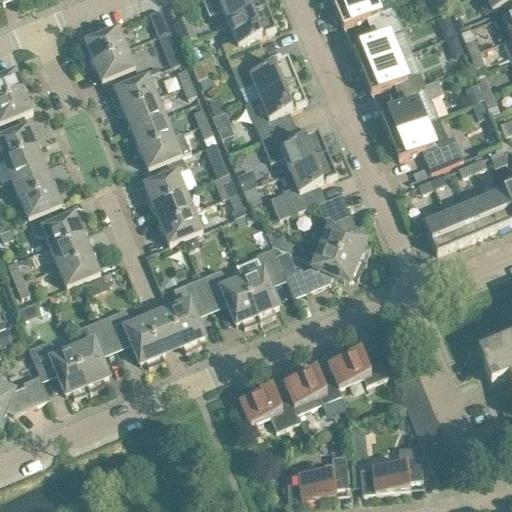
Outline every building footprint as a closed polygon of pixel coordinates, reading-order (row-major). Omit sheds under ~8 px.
[(230,29),(267,13),(261,0),(234,0),(231,1),(230,0),(201,0),(210,20),(224,15),(230,29)] [(330,0),(335,11),(360,0),(330,0)] [(367,23),(372,34),(398,23),(393,12),(385,15),(379,0),(360,0),(335,11),(344,32),(367,23)] [(438,0),(427,0),(431,8),(440,4),(438,0)] [(446,0),(450,9),(459,6),(456,0),(446,0)] [(511,0),(486,0),(493,15),(511,7),(511,0)] [(450,9),(456,22),(464,19),(459,6),(450,9)] [(150,18),(157,37),(159,42),(171,37),(161,13),(150,18)] [(231,71),(256,61),(250,47),(277,36),(267,13),(230,29),(235,43),(222,49),(231,71)] [(511,18),(494,26),(503,46),(511,42),(511,18)] [(175,29),(182,47),(197,42),(190,23),(175,29)] [(353,55),(362,77),(404,60),(395,38),(403,35),(398,23),(372,34),(376,45),(353,55)] [(452,27),(445,30),(443,35),(445,42),(456,38),(452,27)] [(85,46),(94,67),(127,53),(119,32),(85,46)] [(470,34),(462,37),(466,46),(471,59),(479,56),(474,43),(470,34)] [(511,42),(503,46),(511,66),(511,65),(511,42)] [(111,84),(116,94),(140,84),(127,53),(94,67),(103,87),(111,84)] [(471,59),(476,73),(485,69),(479,56),(471,59)] [(394,89),(399,100),(425,90),(420,78),(413,81),(404,60),(362,77),(371,98),(394,89)] [(260,103),(298,87),(288,64),(262,75),(256,61),(231,71),(240,94),(254,88),(260,103)] [(178,77),(183,90),(191,87),(186,73),(178,77)] [(0,105),(25,95),(16,75),(0,81),(0,105)] [(116,94),(124,114),(157,101),(149,80),(140,84),(116,94)] [(381,121),(390,143),(432,126),(431,125),(439,122),(431,101),(443,96),(438,84),(425,90),(399,100),(404,112),(381,121)] [(478,88),(483,101),(492,98),(486,84),(478,88)] [(183,90),(189,103),(197,100),(191,87),(183,90)] [(262,145),(286,135),(281,121),(307,110),(298,87),(260,103),(266,117),(252,122),(262,145)] [(467,97),(472,109),(482,105),(478,92),(467,97)] [(0,129),(4,140),(29,130),(25,120),(33,116),(25,95),(0,105),(0,129)] [(483,101),(492,122),(500,118),(492,98),(483,101)] [(124,114),(132,134),(166,121),(157,101),(124,114)] [(483,108),(473,112),(479,127),(489,122),(483,108)] [(194,117),(200,130),(208,127),(203,113),(194,117)] [(132,134),(141,154),(174,141),(166,121),(132,134)] [(432,126),(390,143),(399,165),(422,155),(431,177),(432,178),(463,165),(453,142),(448,144),(439,122),(431,125),(432,126)] [(511,124),(500,129),(505,141),(511,138),(511,124)] [(200,130),(205,143),(213,140),(208,127),(200,130)] [(4,140),(0,141),(0,165),(4,164),(37,150),(29,130),(4,140)] [(285,162),(290,176),(328,160),(319,137),(292,148),(286,135),(262,145),(271,167),(285,162)] [(141,154),(149,175),(181,162),(191,158),(182,137),(174,141),(141,154)] [(12,184),(46,170),(37,150),(4,164),(12,184)] [(490,160),(495,172),(507,167),(503,155),(490,160)] [(284,198),(271,204),(280,224),(292,219),(299,216),(317,209),(311,194),(338,183),(328,160),(290,176),(296,190),(283,196),(284,198)] [(145,189),(153,209),(186,196),(182,185),(186,183),(188,178),(181,162),(149,175),(153,185),(145,189)] [(471,169),(474,177),(486,172),(483,164),(471,169)] [(458,174),(462,182),(474,177),(471,169),(458,174)] [(21,204),(54,190),(46,170),(12,184),(21,204)] [(229,178),(221,182),(223,189),(224,188),(229,201),(238,198),(232,185),(229,178)] [(431,185),(434,193),(446,188),(443,180),(431,185)] [(419,191),(422,199),(434,193),(431,185),(419,191)] [(29,225),(62,211),(54,190),(21,204),(29,225)] [(511,213),(504,195),(484,203),(497,234),(511,227),(511,213)] [(153,209),(161,230),(195,216),(186,196),(153,209)] [(229,201),(235,215),(229,217),(232,225),(252,216),(249,209),(243,211),(238,198),(229,201)] [(318,208),(325,225),(349,215),(342,199),(318,208)] [(484,203),(464,211),(477,242),(497,234),(484,203)] [(46,240),(51,252),(84,238),(75,218),(67,221),(62,211),(29,225),(34,237),(42,241),(46,240)] [(464,211),(444,219),(457,250),(477,242),(464,211)] [(195,216),(161,230),(170,250),(203,236),(195,216)] [(444,219),(443,220),(424,228),(437,259),(457,250),(444,219)] [(331,229),(322,250),(364,268),(370,253),(365,251),(367,244),(331,229)] [(0,238),(0,239),(3,247),(15,243),(11,234),(0,238)] [(51,252),(59,272),(92,258),(84,238),(51,252)] [(313,272),(303,276),(303,278),(311,296),(330,289),(333,280),(350,287),(352,281),(358,283),(364,268),(322,250),(313,272)] [(263,275),(243,283),(260,326),(275,320),(273,314),(279,311),(268,283),(284,276),(274,252),(257,259),(263,275)] [(92,258),(59,272),(68,292),(101,279),(92,258)] [(301,272),(284,279),(294,303),(311,296),(301,272)] [(11,276),(16,289),(25,286),(19,273),(11,276)] [(221,274),(199,283),(209,307),(225,301),(237,329),(243,326),(245,332),(260,326),(243,283),(231,288),(221,274)] [(104,280),(88,287),(93,299),(108,293),(104,280)] [(180,310),(157,318),(174,355),(184,351),(186,357),(202,350),(199,344),(205,342),(193,314),(209,307),(199,283),(173,294),(180,310)] [(16,289),(22,303),(30,299),(25,286),(16,289)] [(125,314),(103,323),(113,347),(129,340),(141,369),(147,366),(149,372),(165,365),(162,360),(174,355),(157,318),(135,328),(125,314)] [(73,353),(73,354),(90,396),(105,390),(102,384),(109,382),(97,353),(113,347),(103,323),(77,334),(80,339),(69,344),(73,353)] [(8,333),(0,336),(0,347),(2,351),(9,348),(11,340),(8,333)] [(511,334),(476,349),(477,351),(481,349),(489,366),(484,368),(492,387),(511,379),(511,383),(511,334)] [(67,399),(72,397),(75,402),(90,396),(73,354),(61,358),(51,345),(29,354),(39,377),(55,371),(67,399)] [(362,355),(328,369),(332,378),(339,394),(340,393),(364,383),(367,390),(393,380),(397,389),(406,385),(392,352),(365,364),(362,355)] [(317,373),(284,387),(288,396),(294,412),(296,411),(299,418),(343,400),(340,393),(339,394),(332,378),(321,382),(317,373)] [(24,387),(26,392),(33,411),(50,404),(40,380),(24,387)] [(397,389),(401,400),(423,391),(419,380),(397,389)] [(0,430),(15,395),(0,388),(0,430)] [(401,400),(406,411),(428,402),(423,391),(401,400)] [(294,412),(288,396),(277,401),(273,392),(240,406),(250,431),(270,422),(277,436),(301,426),(298,419),(299,418),(296,411),(294,412)] [(406,411),(410,422),(433,413),(428,402),(406,411)] [(410,422),(415,433),(437,424),(433,413),(410,422)] [(415,433),(420,444),(442,435),(437,424),(415,433)] [(420,444),(424,455),(446,446),(442,435),(420,444)] [(424,455),(429,467),(451,457),(446,446),(424,455)] [(429,467),(433,478),(456,469),(451,457),(429,467)] [(361,474),(361,479),(363,499),(411,495),(410,486),(424,485),(422,465),(421,458),(399,460),(400,468),(372,471),(373,473),(361,474)] [(299,481),(287,482),(289,507),(338,503),(337,493),(350,492),(347,461),(332,462),(333,468),(325,469),(326,476),(299,479),(299,481)] [(433,478),(438,489),(460,480),(456,469),(433,478)]
